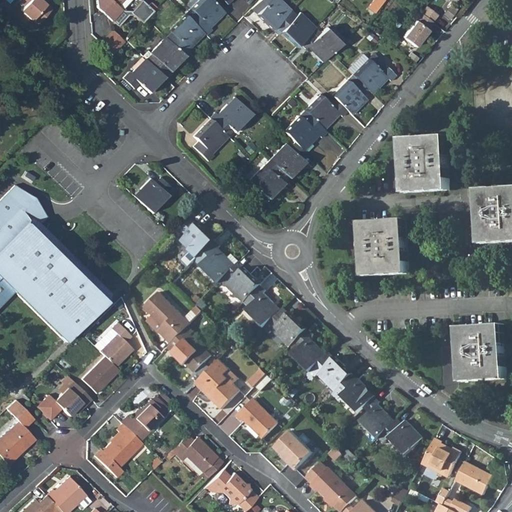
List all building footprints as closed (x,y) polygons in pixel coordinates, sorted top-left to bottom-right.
[(39,1),(40,0),(18,0),(23,5),(19,10),(30,20),(31,19),(36,24),(49,10),(39,1)] [(94,0),(95,8),(109,21),(110,21),(115,26),(126,16),(131,14),(141,23),(152,12),(140,1),(130,11),(121,13),(119,11),(129,0),(94,0)] [(205,35),(210,29),(206,26),(214,18),(216,20),(224,11),(213,0),(196,0),(189,8),(183,13),(187,17),(200,30),(205,35)] [(263,20),(266,18),(273,26),(288,11),(276,0),(269,0),(268,2),(265,0),(257,0),(251,8),(263,20)] [(288,38),(290,36),(298,44),(312,30),(296,14),(293,17),(288,11),(273,26),(271,29),(276,34),(280,30),(288,38)] [(183,13),(167,30),(170,32),(165,38),(168,41),(181,53),(186,48),(182,44),(190,36),(192,38),(200,30),(187,17),(183,13)] [(420,13),(401,37),(414,47),(427,30),(426,30),(432,22),(420,13)] [(109,29),(97,42),(111,55),(123,42),(109,29)] [(314,54),(316,52),(324,59),(330,53),(339,44),(324,29),(317,36),(312,30),(298,44),(303,49),(307,46),(314,54)] [(165,38),(150,53),(148,51),(143,57),(159,72),(163,76),(168,71),(166,69),(174,60),(175,62),(182,55),(181,53),(168,41),(165,38)] [(357,79),(369,90),(370,91),(378,83),(380,85),(390,74),(393,77),(398,72),(377,54),(370,61),(364,57),(350,72),(357,79)] [(134,80),(145,90),(152,83),(151,81),(159,72),(143,57),(127,73),(124,69),(119,75),(130,85),(134,80)] [(357,79),(350,86),(345,82),(332,96),(350,114),(356,107),(359,110),(368,100),(363,96),(369,90),(357,79)] [(347,112),(349,115),(350,114),(332,96),(326,90),(305,113),(308,116),(320,126),(326,119),(328,121),(336,113),(342,117),(347,112)] [(290,98),(285,104),(289,108),(295,102),(290,98)] [(209,118),(212,121),(227,135),(233,128),(235,130),(250,115),(236,101),(228,109),(225,107),(218,114),(215,112),(209,118)] [(304,112),(284,134),(292,141),(293,142),(299,148),(306,141),(308,143),(316,135),(320,138),(326,132),(326,131),(320,126),(308,116),(305,113),(304,112)] [(215,155),(211,152),(227,135),(212,121),(204,129),(202,128),(194,136),(203,144),(197,150),(208,161),(215,155)] [(451,191),(448,136),(402,139),(406,194),(451,191)] [(287,147),(285,145),(270,161),(286,176),(293,169),(297,173),(305,164),(299,159),(305,154),(299,148),(293,142),(287,147)] [(271,190),(274,193),(288,178),(286,176),(270,161),(247,184),(263,198),(271,190)] [(130,194),(147,210),(162,195),(159,192),(165,186),(153,174),(146,180),(143,177),(136,185),(138,187),(130,194)] [(31,193),(12,182),(0,194),(0,299),(11,289),(62,339),(109,292),(37,221),(44,214),(31,193)] [(511,243),(511,187),(479,190),(483,245),(511,243)] [(194,216),(192,214),(180,226),(182,228),(194,216)] [(204,227),(194,216),(182,228),(185,231),(177,239),(185,247),(176,256),(184,264),(191,256),(210,237),(202,229),(204,227)] [(411,275),(407,220),(362,222),(366,278),(411,275)] [(210,237),(191,256),(194,258),(215,237),(213,234),(210,237)] [(218,240),(215,237),(194,258),(214,279),(223,271),(233,260),(226,253),(224,254),(222,252),(223,251),(215,242),(218,240)] [(225,272),(237,260),(236,258),(233,260),(223,271),(225,272)] [(239,301),(246,294),(257,283),(246,273),(248,271),(237,260),(225,272),(228,276),(221,283),(239,301)] [(267,299),(269,297),(261,289),(263,287),(259,282),(257,283),(246,294),(250,299),(244,306),(241,308),(259,327),(262,324),(269,317),(277,309),(267,299)] [(152,312),(163,323),(158,329),(170,341),(187,324),(191,320),(186,315),(159,289),(144,304),(152,312)] [(246,294),(239,301),(244,306),(250,299),(246,294)] [(191,320),(202,308),(197,303),(186,315),(191,320)] [(291,341),(302,330),(292,320),(295,317),(282,304),(277,309),(269,317),(275,323),(267,330),(285,347),(291,341)] [(147,317),(157,328),(163,323),(152,312),(147,317)] [(267,330),(275,323),(269,317),(262,324),(267,330)] [(108,326),(113,331),(97,348),(103,353),(113,363),(131,345),(123,338),(129,332),(115,319),(108,326)] [(189,332),(192,329),(187,324),(170,341),(166,345),(172,350),(171,351),(182,362),(185,360),(194,368),(209,352),(189,332)] [(509,380),(505,325),(461,327),(464,383),(509,380)] [(92,342),(97,348),(113,331),(108,326),(92,342)] [(302,330),(291,341),(291,342),(306,328),(305,327),(302,330)] [(305,372),(314,363),(322,355),(313,345),(314,344),(307,336),(310,333),(306,328),(291,342),(297,347),(289,355),(305,372)] [(285,347),(283,349),(289,355),(297,347),(291,342),(291,341),(285,347)] [(327,349),(322,355),(314,363),(315,364),(328,350),(327,349)] [(319,368),(312,376),(330,394),(347,376),(337,366),(340,363),(328,350),(315,364),(319,368)] [(80,376),(94,389),(117,367),(113,363),(103,353),(80,376)] [(218,357),(194,380),(221,406),(238,388),(233,382),(238,377),(218,357)] [(250,377),(255,383),(266,371),(261,365),(250,377)] [(266,371),(255,383),(260,388),(272,376),(266,371)] [(331,403),(335,399),(352,416),(359,410),(370,399),(361,389),(364,386),(350,372),(347,376),(330,394),(326,398),(331,403)] [(67,412),(80,399),(83,402),(89,396),(71,379),(66,373),(59,380),(61,382),(65,385),(59,391),(52,398),(67,412)] [(59,391),(65,385),(61,382),(55,388),(59,391)] [(150,395),(130,415),(128,413),(121,420),(138,436),(165,410),(150,395)] [(262,436),(277,420),(253,395),(235,413),(241,419),(243,417),(262,436)] [(374,441),(391,424),(381,414),(383,413),(374,404),(378,400),(373,395),(370,399),(359,410),(364,415),(356,422),(374,441)] [(13,457),(12,456),(33,437),(22,426),(33,416),(15,398),(5,407),(16,419),(0,434),(0,457),(6,464),(13,457)] [(387,441),(402,456),(419,439),(412,432),(414,429),(407,422),(403,425),(397,419),(392,425),(379,438),(385,444),(387,441)] [(121,467),(117,463),(141,439),(138,436),(121,420),(115,426),(119,430),(101,447),(101,446),(94,453),(114,473),(121,467)] [(375,441),(379,438),(392,425),(391,424),(374,441),(375,441)] [(291,429),(275,445),(289,458),(287,460),(295,468),(312,450),(291,429)] [(186,453),(202,469),(217,454),(200,437),(197,440),(194,436),(192,437),(186,431),(165,453),(168,456),(174,451),(181,458),(186,453)] [(422,465),(449,478),(462,452),(454,448),(453,450),(442,445),(443,443),(436,439),(422,465)] [(329,450),(336,458),(344,450),(337,442),(329,450)] [(356,459),(360,455),(350,444),(345,449),(350,453),(349,456),(356,459)] [(217,454),(202,469),(207,474),(223,459),(217,454)] [(493,476),(467,462),(456,482),(483,495),(493,476)] [(357,494),(327,464),(310,482),(316,489),(318,487),(342,509),(350,501),(357,494)] [(208,492),(220,491),(227,497),(228,502),(235,502),(243,510),(257,495),(247,485),(243,486),(243,482),(232,470),(227,474),(221,468),(203,487),(208,492)] [(62,511),(63,511),(85,493),(69,475),(53,488),(52,487),(45,493),(59,509),(62,511)] [(401,486),(393,502),(401,507),(403,503),(409,491),(408,490),(401,486)] [(440,504),(444,506),(447,499),(452,490),(445,487),(437,502),(440,504)] [(430,499),(411,489),(409,494),(427,504),(430,499)] [(34,497),(20,510),(22,511),(55,511),(59,509),(45,493),(37,500),(34,497)] [(87,495),(77,503),(81,508),(91,500),(87,495)] [(344,511),(378,511),(364,498),(355,507),(350,501),(342,509),(344,511)] [(455,511),(470,511),(472,509),(456,500),(455,503),(447,499),(444,506),(455,511)] [(253,511),(256,511),(260,506),(254,501),(248,508),(253,511)] [(101,511),(92,503),(83,511),(101,511)]
